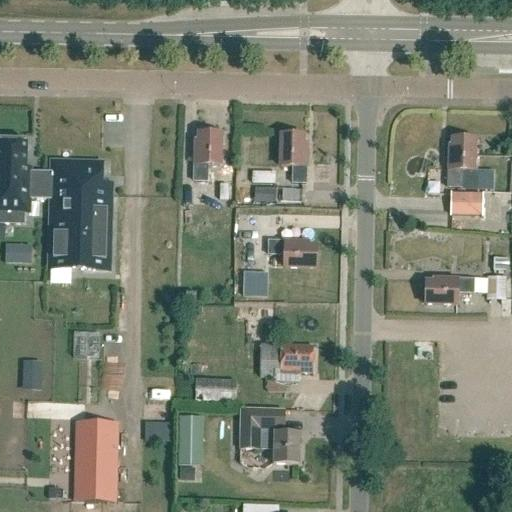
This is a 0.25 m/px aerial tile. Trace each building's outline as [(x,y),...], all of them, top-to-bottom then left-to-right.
[(220,168),(221,137),(198,136),(198,144),(195,144),(194,183),(207,184),(207,168),(220,168)] [(306,186),(307,146),(303,146),(304,138),(281,138),(280,169),(294,170),(293,185),(306,186)] [(453,149),(449,149),(448,188),(461,189),(461,172),(474,172),(475,142),(453,141),(453,149)] [(50,272),(52,272),(80,273),(108,274),(110,187),(109,187),(109,190),(101,190),(102,167),(53,166),(53,176),(47,176),(47,174),(37,174),(37,176),(30,176),(30,171),(25,170),(26,143),(0,142),(0,226),(9,226),(9,214),(29,215),(29,201),(36,201),(36,203),(46,203),(46,202),(52,202),(50,272)] [(256,191),(255,203),(274,204),(275,192),(256,191)] [(482,220),(483,198),(452,197),(451,219),(482,220)] [(315,271),(316,249),(309,248),(309,245),(269,244),(268,257),(285,258),(285,270),(315,271)] [(21,248),(20,267),(33,267),(34,248),(21,248)] [(494,272),(509,272),(510,260),(494,260),(494,272)] [(244,276),(243,298),(267,299),(268,277),(244,276)] [(511,318),(511,280),(488,280),(488,283),(487,297),(487,303),(502,303),(502,319),(511,318)] [(474,283),(473,283),(433,282),(433,285),(426,285),(425,308),(457,309),(457,307),(457,296),(473,296),(474,283)] [(178,308),(196,308),(197,296),(186,296),(186,297),(178,297),(178,308)] [(102,357),(102,335),(73,334),(73,357),(102,357)] [(313,376),(313,350),(281,349),(261,349),(261,380),(273,380),(274,372),(281,372),(281,376),(313,376)] [(234,405),(235,382),(194,381),(194,404),(234,405)] [(299,467),(300,437),(285,436),(285,417),(247,416),(246,452),(274,453),(274,467),(299,467)] [(180,419),(179,467),(191,468),(191,420),(180,419)] [(117,426),(85,425),(77,425),(75,505),(83,505),(115,506),(117,426)] [(144,425),(144,444),(169,445),(169,425),(144,425)] [(191,484),(191,470),(180,470),(180,484),(191,484)]
